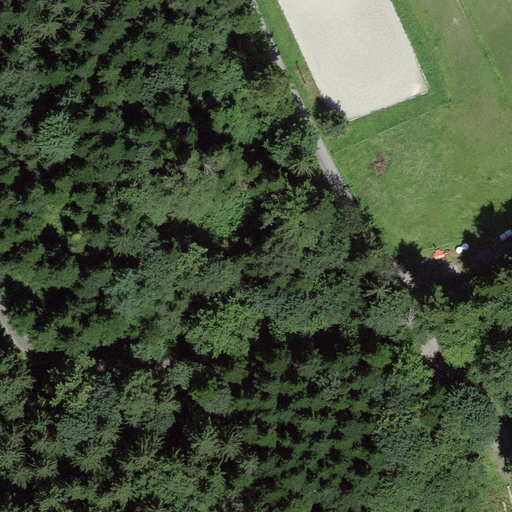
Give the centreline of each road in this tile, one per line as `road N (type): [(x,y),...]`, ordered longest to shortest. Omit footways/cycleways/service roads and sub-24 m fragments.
road 1 (unclassified): [(258,0),(299,102),(392,275),(438,353),(469,377),(511,445)]
road 2 (track): [(438,353),(334,331),(155,364),(82,364),(24,343),(0,304)]
